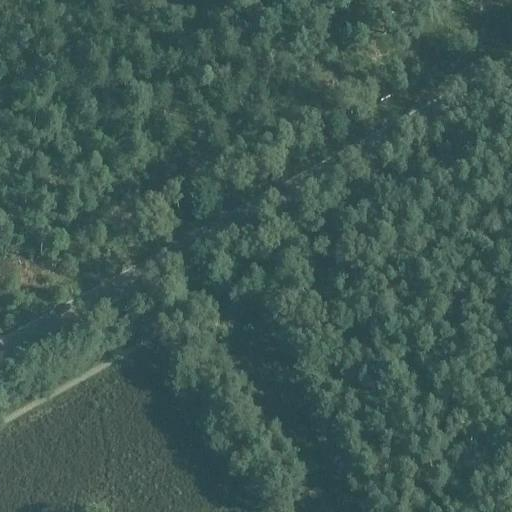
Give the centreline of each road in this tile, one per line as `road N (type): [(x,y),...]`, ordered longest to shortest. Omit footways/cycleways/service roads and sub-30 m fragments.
road 1 (tertiary): [(0,351),(511,75)]
road 2 (track): [(180,252),(324,511)]
